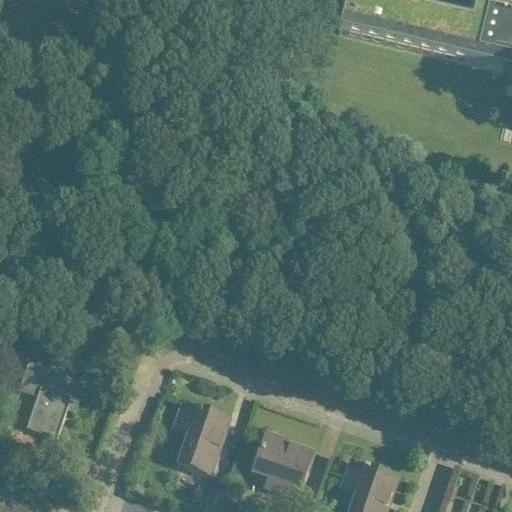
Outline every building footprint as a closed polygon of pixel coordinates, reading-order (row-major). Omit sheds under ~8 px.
[(511,0),(346,0),(338,36),(511,77),(511,0)] [(26,370),(20,388),(39,394),(37,400),(25,434),(51,443),(52,442),(56,443),(66,414),(74,417),(83,390),(83,389),(83,388),(83,387),(83,386),(82,385),(81,384),(31,367),(29,368),(27,368),(26,370)] [(182,409),(174,433),(192,440),(182,470),(209,480),(228,426),(223,425),(200,417),(201,416),(182,409)] [(266,438),(254,473),(271,478),(266,492),(296,502),(311,456),(286,448),(287,446),(266,438)] [(350,468),(342,492),(361,498),(356,511),(386,511),(396,484),(368,475),(368,474),(350,468)] [(214,480),(204,507),(219,511),(228,485),(214,480)] [(0,488),(0,511),(34,511),(23,508),(6,503),(10,492),(0,488)] [(301,503),(297,511),(313,511),(315,508),(301,503)]
